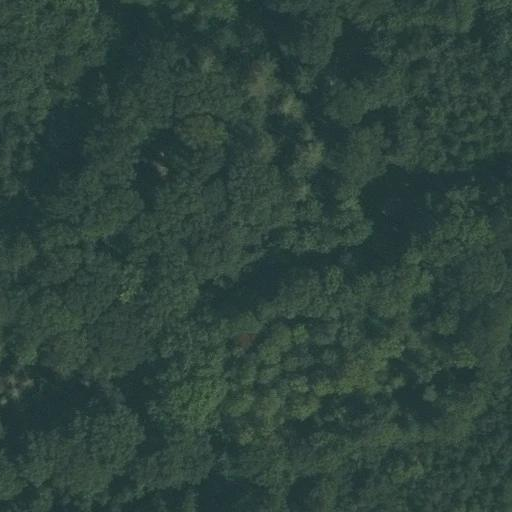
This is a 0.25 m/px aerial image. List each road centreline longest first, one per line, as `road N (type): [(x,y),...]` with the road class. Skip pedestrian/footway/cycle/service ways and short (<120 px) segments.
road 1 (track): [(427,217),(227,280),(211,296),(205,336),(220,428),(206,454),(185,461),(91,457),(0,478)]
road 2 (track): [(211,296),(178,243),(143,75),(100,0)]
road 3 (track): [(292,0),(427,217)]
road 4 (track): [(511,188),(427,217),(511,360)]
